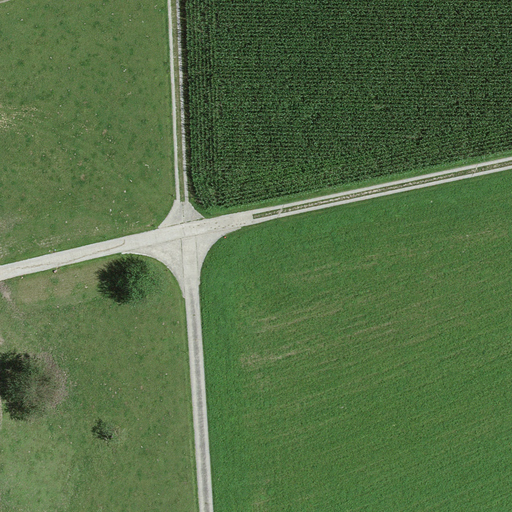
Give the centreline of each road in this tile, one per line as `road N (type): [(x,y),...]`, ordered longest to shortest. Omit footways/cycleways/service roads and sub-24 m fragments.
road 1 (track): [(187,231),(511,163)]
road 2 (track): [(187,231),(206,511)]
road 3 (track): [(177,0),(187,231)]
road 4 (track): [(187,231),(0,276)]
